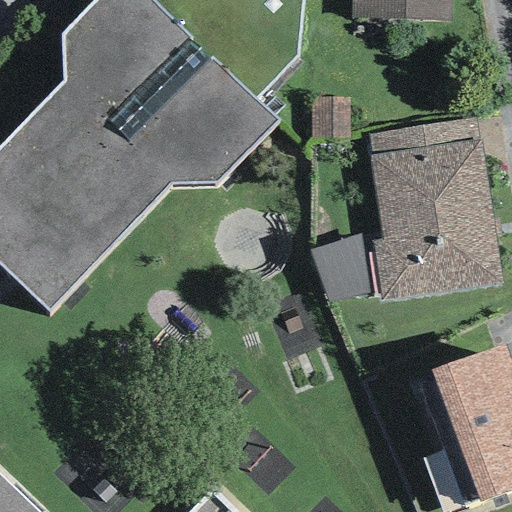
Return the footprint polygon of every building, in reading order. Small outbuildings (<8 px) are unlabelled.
[(278,123),(152,0),(93,0),(60,34),(63,80),(0,145),(0,264),(50,309),(168,188),(216,187),(278,123)] [(352,0),(351,18),(450,22),(450,0),(352,0)] [(474,119),(367,136),(370,156),(368,156),(381,239),(370,241),(381,304),(502,285),(479,141),(478,141),(474,119)] [(511,365),(504,344),(430,371),(478,503),(511,490),(511,365)] [(188,511),(38,511),(0,475),(0,511),(236,511),(212,488),(188,511)]
